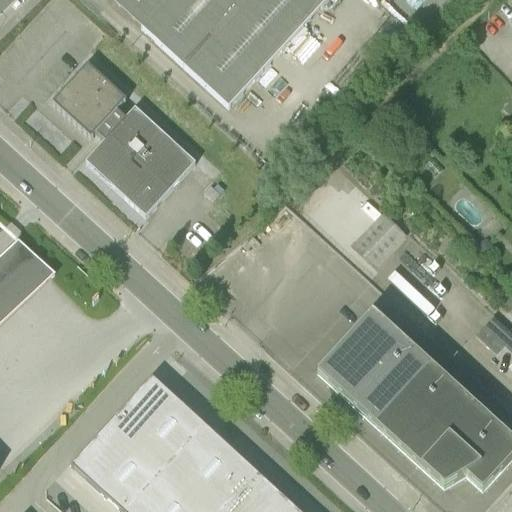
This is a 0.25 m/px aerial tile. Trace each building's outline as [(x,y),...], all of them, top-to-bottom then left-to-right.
[(114,0),(111,4),(152,42),(229,111),(331,0),(114,0)] [(117,114),(126,104),(87,68),(52,107),(91,142),(96,136),(105,145),(85,166),(146,222),(196,167),(135,112),(126,122),(117,114)] [(511,103),(503,112),(511,120),(511,103)] [(211,189),(204,197),(213,205),(220,198),(211,189)] [(383,217),(351,250),(375,273),(407,239),(383,217)] [(495,253),(488,244),(478,251),(484,261),(495,253)] [(0,267),(0,334),(53,284),(20,249),(0,267)] [(317,376),(444,492),(471,472),(489,488),(511,462),(511,442),(373,315),(317,376)] [(505,350),(511,356),(511,337),(510,335),(511,334),(494,319),(475,339),(497,358),(505,350)] [(152,381),(71,469),(117,511),(289,511),(260,485),(263,482),(152,381)]
